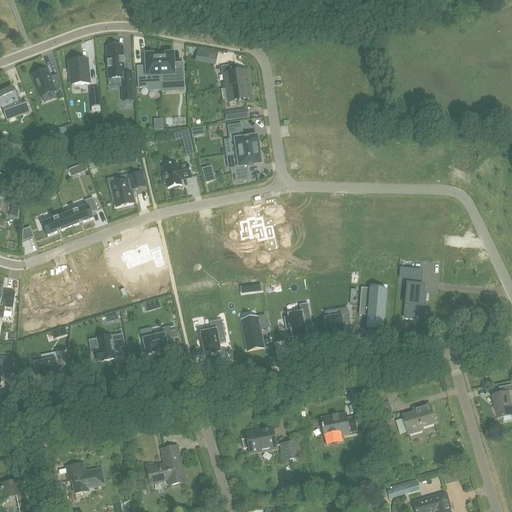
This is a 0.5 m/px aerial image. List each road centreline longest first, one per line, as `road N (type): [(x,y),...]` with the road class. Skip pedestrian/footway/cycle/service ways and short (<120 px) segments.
road 1 (residential): [(0,63),(117,25),(249,47),(267,72),(283,187)]
road 2 (residential): [(283,187),(144,219),(25,265),(0,262)]
road 3 (residential): [(511,294),(470,206),(449,191),(283,187)]
road 4 (residential): [(194,397),(449,352)]
road 5 (residential): [(0,436),(194,397)]
road 6 (residential): [(498,511),(449,352)]
road 7 (residential): [(230,511),(194,397)]
